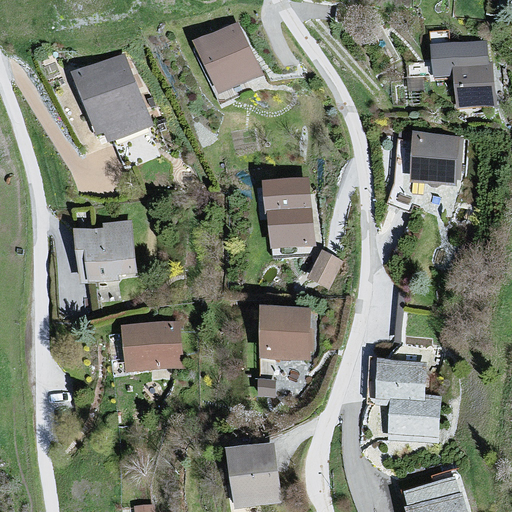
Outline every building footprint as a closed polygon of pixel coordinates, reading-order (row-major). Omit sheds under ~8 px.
[(192,52),(217,106),(264,83),(234,28),(192,52)] [(109,146),(151,131),(120,61),(72,81),(92,139),(104,133),(109,146)] [(450,71),(457,115),(496,110),(490,66),(450,71)] [(463,142),(413,140),(411,189),(456,193),(463,142)] [(265,213),(269,257),(317,250),(309,208),(265,213)] [(83,290),(136,279),(129,225),(73,235),(83,290)] [(344,261),(322,249),(307,278),(329,290),(344,261)] [(434,312),(404,311),(403,338),(433,339),(434,312)] [(259,314),(258,364),(309,365),(308,313),(259,314)] [(125,378),(180,374),(178,327),(119,333),(125,378)] [(422,368),(377,364),(374,410),(387,410),(386,445),(440,451),(441,403),(422,405),(422,368)] [(276,397),(277,380),(258,379),(258,397),(276,397)] [(231,511),(247,511),(279,506),(271,448),(220,452),(231,511)] [(463,511),(459,499),(416,511),(463,511)]
